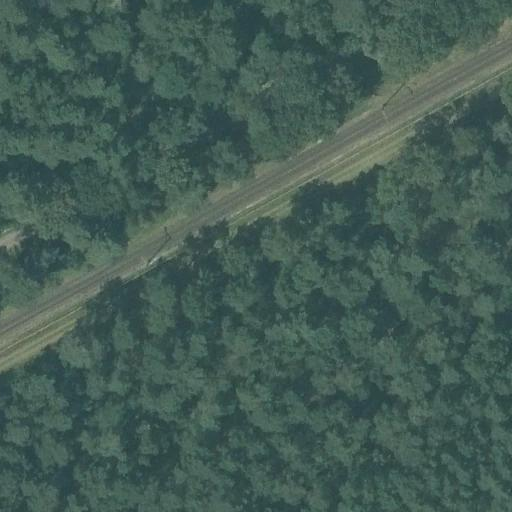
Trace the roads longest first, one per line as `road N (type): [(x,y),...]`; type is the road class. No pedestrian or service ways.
road 1 (track): [(0,359),(511,75)]
road 2 (unclassified): [(0,249),(440,0)]
